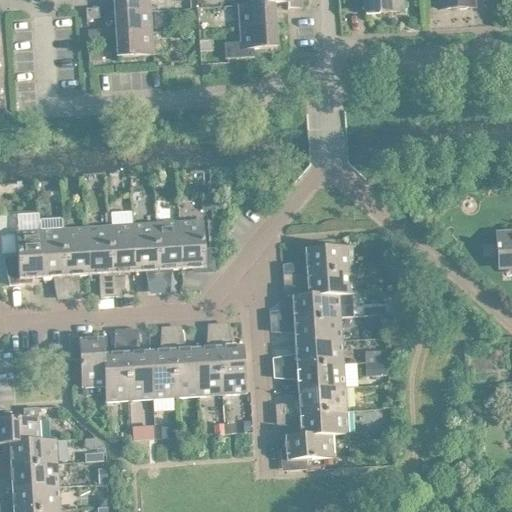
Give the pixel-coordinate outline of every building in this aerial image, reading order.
[(242,0),(244,22),(280,20),(278,0),(242,0)] [(383,8),(407,6),(406,0),(368,0),(369,8),(370,8),(370,6),(383,5),(383,8)] [(90,4),(91,14),(104,13),(103,3),(90,4)] [(119,8),(120,29),(156,27),(155,6),(119,8)] [(280,20),(244,22),(245,44),(281,42),(280,20)] [(92,25),(92,35),(105,35),(105,24),(92,25)] [(156,27),(120,29),(121,52),(157,49),(156,27)] [(93,47),(94,57),(107,56),(106,46),(93,47)] [(215,204),(214,194),(206,194),(206,205),(215,204)] [(207,214),(183,216),(186,264),(210,263),(207,214)] [(183,216),(160,217),(163,265),(186,264),(183,216)] [(160,217),(137,218),(140,267),(163,265),(160,217)] [(137,218),(114,220),(117,268),(140,267),(137,218)] [(90,221),(93,270),(104,269),(105,291),(118,291),(117,268),(114,220),(90,221)] [(70,271),(93,270),(90,221),(67,223),(70,271)] [(47,272),(70,271),(67,223),(44,224),(47,272)] [(23,274),(47,272),(44,224),(20,226),(22,255),(12,255),(14,280),(24,279),(23,274)] [(511,228),(501,230),(502,242),(500,242),(500,247),(502,247),(503,264),(511,263),(511,228)] [(309,245),(311,268),(359,265),(358,241),(309,245)] [(311,268),(312,291),(345,289),(345,290),(356,289),(361,289),(359,265),(311,268)] [(298,315),(346,312),(357,312),(356,289),(345,290),(345,289),(312,291),(296,292),(298,315)] [(298,315),(299,339),(348,335),(346,312),(298,315)] [(129,325),(130,348),(131,348),(134,396),(157,395),(154,346),(144,347),(143,324),(129,325)] [(86,383),(109,382),(110,381),(108,349),(107,333),(83,334),(82,330),(72,331),(74,355),(84,355),(86,383)] [(299,339),(301,362),(349,359),(348,335),(299,339)] [(247,340),(223,342),(226,391),(250,389),(247,340)] [(223,342),(200,343),(203,392),(226,391),(223,342)] [(200,343),(177,345),(180,393),(203,392),(200,343)] [(177,345),(154,346),(157,395),(180,393),(177,345)] [(389,346),(384,346),(381,350),(381,356),(389,356),(389,346)] [(110,381),(109,382),(110,398),(134,396),(131,348),(130,348),(108,349),(110,381)] [(391,369),(390,356),(376,357),(377,370),(391,369)] [(301,362),(302,385),(350,382),(349,359),(301,362)] [(302,385),(303,408),(352,405),(350,382),(302,385)] [(42,403),(27,403),(27,413),(43,413),(42,403)] [(303,408),(305,431),(337,429),(337,430),(353,429),(352,405),(303,408)] [(0,439),(13,439),(13,438),(45,436),(45,435),(44,412),(43,413),(27,413),(0,414),(0,439)] [(219,430),(229,430),(228,419),(218,419),(219,430)] [(228,419),(229,430),(240,429),(239,419),(228,419)] [(305,431),(289,432),(291,456),(328,454),(336,453),(339,453),(337,430),(337,429),(305,431)] [(13,438),(13,439),(14,461),(63,458),(61,434),(45,435),(45,436),(13,438)] [(14,461),(16,484),(64,482),(63,458),(14,461)] [(16,484),(17,507),(65,505),(66,505),(64,482),(16,484)] [(114,502),(113,491),(103,492),(104,502),(114,502)] [(114,511),(114,502),(102,503),(102,511),(114,511)]
